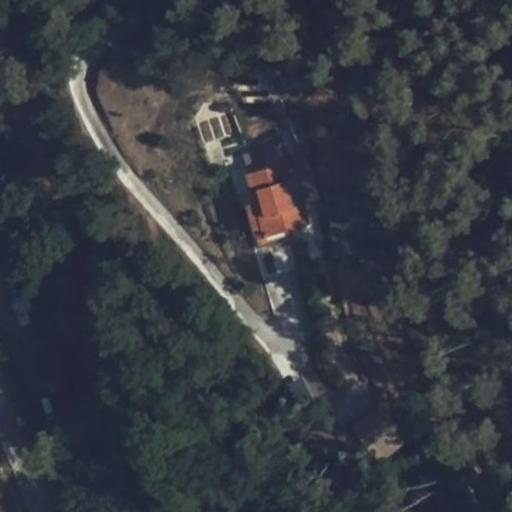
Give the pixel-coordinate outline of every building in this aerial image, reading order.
[(13,28),(0,35),(0,58),(24,45),(13,28)] [(306,157),(247,174),(255,202),(264,234),(285,229),(308,223),(303,203),(319,198),(306,157)] [(256,237),(258,236),(264,234),(255,202),(247,205),(256,237)] [(287,239),(285,229),(264,234),(258,236),(261,246),(287,239)] [(384,460),(407,442),(379,407),(356,426),(384,460)]
